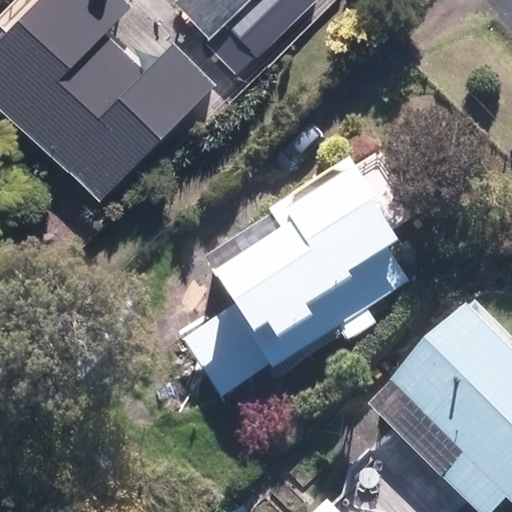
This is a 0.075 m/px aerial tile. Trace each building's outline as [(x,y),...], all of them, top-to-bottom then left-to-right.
[(26,0),(0,28),(0,102),(99,196),(213,77),(170,36),(142,65),(103,29),(130,1),(128,0),(26,0)] [(225,22),(259,55),(312,0),(175,0),(175,1),(211,35),(225,22)] [(207,284),(268,378),(335,335),(344,348),(373,330),(363,316),(408,287),(386,256),(396,250),(376,222),(382,217),(345,163),(205,254),(220,277),(207,284)] [(495,511),(508,499),(511,503),(511,357),(461,307),(384,386),(409,412),(390,432),(471,511),(495,511)] [(181,344),(220,401),(259,374),(219,318),(181,344)] [(314,511),(332,511),(325,503),(314,511)]
